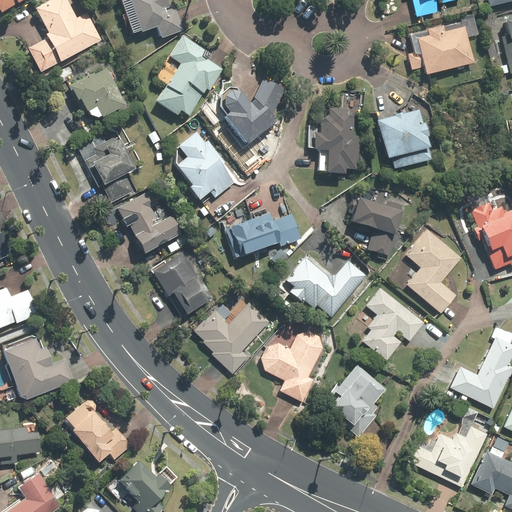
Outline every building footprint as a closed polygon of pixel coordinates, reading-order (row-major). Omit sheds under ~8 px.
[(0,0),(0,11),(1,13),(23,0),(0,0)] [(87,12),(75,18),(66,0),(51,0),(35,8),(49,38),(30,47),(42,72),(61,62),(90,48),(102,42),(87,12)] [(127,0),(138,33),(158,26),(162,39),(179,33),(175,21),(181,19),(176,2),(170,4),(168,0),(127,0)] [(433,5),(452,0),(408,0),(413,20),(436,15),(433,5)] [(427,74),(476,62),(467,24),(446,29),(444,22),(426,27),(427,33),(418,35),(427,74)] [(189,114),(203,91),(207,93),(223,68),(220,66),(210,60),(214,54),(182,33),(167,57),(178,64),(155,100),(177,114),(181,109),(189,114)] [(107,67),(71,84),(90,124),(126,106),(107,67)] [(274,118),(286,89),(262,72),(253,97),(250,105),(243,92),(232,91),(224,96),(223,106),(229,113),(224,117),(246,146),(278,122),(274,118)] [(359,171),(361,108),(320,107),(319,120),(311,120),(310,147),(319,147),(319,176),(346,176),(346,171),(359,171)] [(389,171),(432,161),(420,109),(376,120),(389,171)] [(154,130),(147,134),(157,151),(164,146),(154,130)] [(136,169),(117,133),(89,147),(93,155),(83,160),(91,175),(98,172),(105,185),(136,169)] [(236,184),(196,133),(178,147),(187,158),(177,165),(192,185),(187,189),(198,203),(210,194),(215,200),(236,184)] [(181,233),(154,187),(117,208),(144,254),(181,233)] [(391,257),(404,211),(400,210),(401,204),(386,199),(384,205),(359,198),(352,222),(375,229),(369,250),(391,257)] [(492,201),(470,209),(476,227),(471,229),(476,241),(486,237),(491,252),(501,248),(509,271),(511,270),(511,210),(505,213),(503,207),(495,209),(492,201)] [(300,238),(292,213),(273,218),(272,213),(228,226),(238,257),(300,238)] [(0,260),(15,253),(4,230),(0,231),(0,260)] [(441,284),(461,257),(425,230),(406,255),(420,266),(404,287),(440,314),(455,295),(441,284)] [(185,314),(214,297),(183,246),(146,268),(167,302),(175,297),(185,314)] [(292,259),(278,249),(270,259),(284,270),(292,259)] [(331,279),(304,256),(284,280),(293,288),(288,294),(302,306),(304,300),(314,309),(318,305),(333,318),(368,277),(348,260),(331,279)] [(218,296),(190,331),(203,341),(200,345),(211,355),(207,357),(230,378),(252,354),(245,351),(265,325),(244,308),(257,293),(240,280),(225,298),(236,306),(234,309),(218,296)] [(8,315),(13,313),(17,322),(33,315),(30,307),(34,305),(28,289),(11,295),(7,286),(0,289),(0,328),(12,324),(8,315)] [(422,324),(380,289),(365,308),(375,316),(369,324),(375,326),(361,342),(385,362),(401,342),(392,335),(397,330),(409,339),(422,324)] [(511,334),(495,327),(475,375),(455,367),(440,403),(492,424),(511,373),(511,365),(511,362),(511,344),(508,343),(511,334)] [(309,378),(324,348),(320,336),(308,330),(294,337),(291,349),(281,344),(266,348),(261,358),(265,370),(284,379),(276,393),(299,404),(315,379),(309,378)] [(46,346),(43,348),(38,336),(2,351),(21,396),(23,395),(25,400),(57,386),(72,380),(63,357),(53,361),(46,346)] [(372,401),(384,388),(357,365),(334,392),(339,397),(330,407),(351,424),(345,431),(357,441),(379,416),(378,406),(372,401)] [(62,421),(97,464),(109,454),(114,460),(129,448),(113,427),(110,430),(95,411),(98,409),(90,399),(62,421)] [(511,402),(501,429),(511,433),(511,402)] [(0,428),(0,459),(8,459),(8,462),(16,461),(16,455),(40,454),(39,433),(28,433),(28,427),(0,428)] [(462,490),(488,435),(469,427),(464,438),(454,433),(451,440),(437,434),(430,449),(413,441),(403,463),(462,490)] [(511,508),(511,460),(488,449),(470,484),(491,494),(495,486),(510,494),(505,505),(511,508)] [(159,502),(182,479),(167,464),(156,476),(139,460),(119,479),(141,501),(134,509),(137,511),(162,511),(166,509),(159,502)] [(55,511),(64,507),(42,470),(17,487),(24,498),(4,511),(55,511)]
